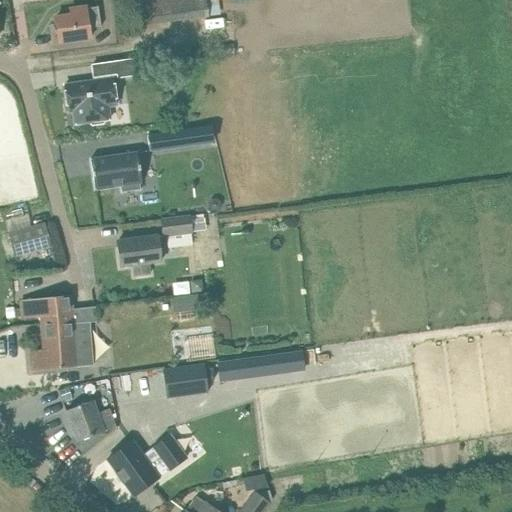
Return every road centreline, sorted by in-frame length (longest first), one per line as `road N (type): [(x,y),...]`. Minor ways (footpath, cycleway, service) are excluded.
road 1 (residential): [(77,289),(26,86),(0,64)]
road 2 (residential): [(94,511),(0,429)]
